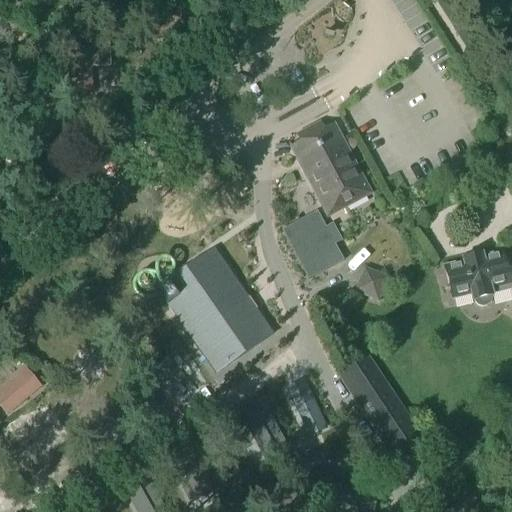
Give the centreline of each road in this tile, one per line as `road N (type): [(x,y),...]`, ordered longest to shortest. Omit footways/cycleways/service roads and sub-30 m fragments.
road 1 (unknown): [(339,64),(396,148),(433,148),(449,135),(440,95),(379,0)]
road 2 (unknown): [(68,511),(289,356),(312,354)]
